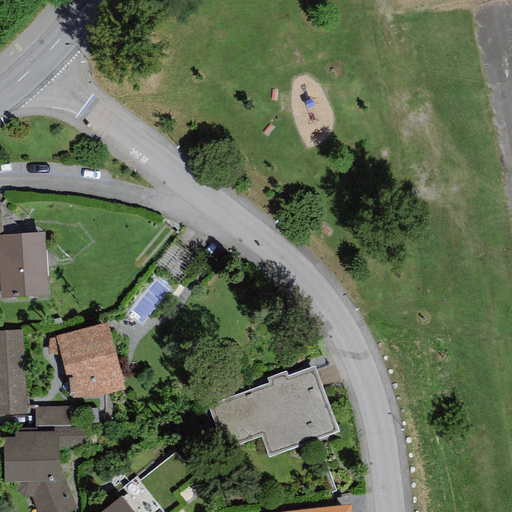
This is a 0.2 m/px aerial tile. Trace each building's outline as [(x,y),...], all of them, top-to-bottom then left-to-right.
[(48,296),(45,234),(0,236),(0,251),(2,298),(48,296)] [(123,388),(107,323),(56,335),(72,401),(123,388)] [(0,414),(25,414),(22,330),(0,330),(0,414)] [(207,405),(224,450),(261,437),(269,458),(339,432),(314,366),(288,375),(286,371),(268,378),(270,382),(207,405)] [(35,407),(35,432),(57,432),(58,448),(88,448),(88,426),(69,427),(69,406),(35,407)] [(35,432),(14,432),(14,438),(4,438),(4,482),(14,482),(15,487),(20,493),(26,496),(32,496),(38,511),(70,511),(78,509),(58,467),(58,448),(57,432),(35,432)] [(134,511),(122,496),(101,511),(134,511)] [(339,511),(338,501),(259,511),(339,511)]
